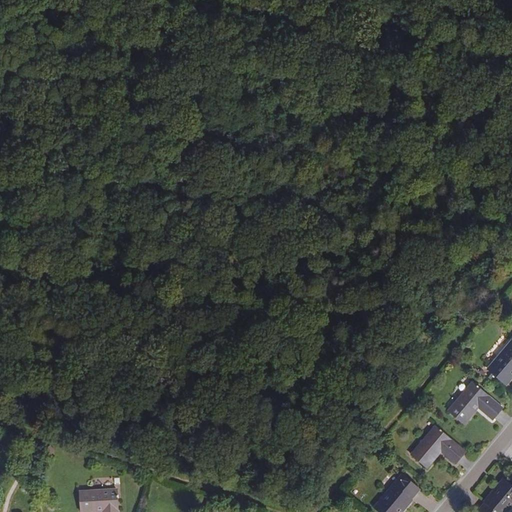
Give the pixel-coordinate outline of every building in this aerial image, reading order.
[(511,376),(511,341),(488,369),(506,384),(511,376)] [(503,408),(473,382),(449,411),(465,425),(479,408),(493,420),(503,408)] [(466,452),(436,426),(412,455),(428,468),(442,452),(456,464),(466,452)] [(375,508),(379,511),(401,511),(420,490),(403,475),(375,508)] [(508,511),(511,508),(511,485),(505,480),(478,511),(508,511)] [(90,511),(103,511),(118,511),(117,490),(81,492),(81,511),(90,511)]
